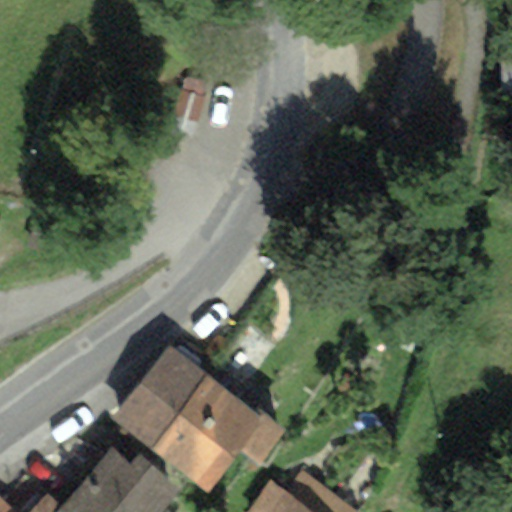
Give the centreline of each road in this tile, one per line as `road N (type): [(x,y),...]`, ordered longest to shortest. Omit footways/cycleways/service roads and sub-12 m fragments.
road 1 (residential): [(226,251),(305,249),(414,66),(425,0)]
road 2 (tertiary): [(0,419),(226,251)]
road 3 (tertiary): [(226,251),(283,91),(271,0)]
road 4 (unknown): [(0,314),(143,311)]
